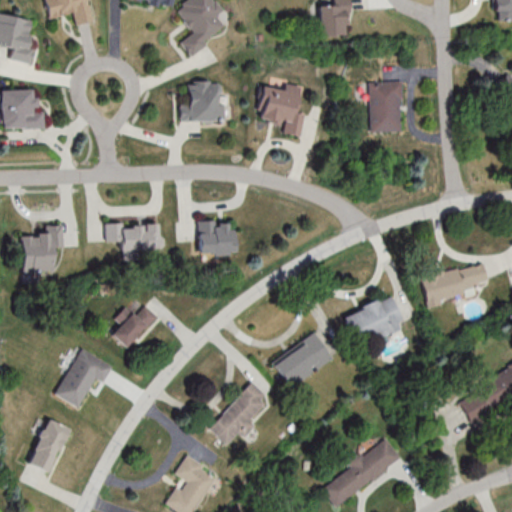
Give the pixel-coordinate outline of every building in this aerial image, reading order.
[(42,0),(47,19),(71,14),(73,25),(91,21),(85,0),(42,0)] [(130,0),(169,10),(171,0),(130,0)] [(178,42),(188,55),(232,23),(215,0),(183,0),(173,8),(191,32),(178,42)] [(316,35),(349,35),(349,0),(327,0),(327,7),(316,7),(316,35)] [(511,19),(511,0),(491,0),(492,19),(511,19)] [(29,64),(33,46),(24,44),(29,19),(0,13),(0,46),(9,48),(6,60),(29,64)] [(511,71),(492,86),(511,112),(511,71)] [(187,102),(177,102),(177,122),(221,122),(222,81),(187,81),(187,102)] [(401,81),(368,81),(368,132),(401,131),(401,81)] [(281,133),(300,136),(304,114),(296,112),(300,88),(283,85),(282,90),(261,87),(255,119),(283,123),(281,133)] [(0,128),(42,128),(42,110),(31,110),(31,89),(0,88),(0,128)] [(196,255),(234,255),(234,229),(226,229),(226,220),(196,220),(196,255)] [(103,243),(118,242),(119,260),(140,259),(140,250),(158,250),(158,222),(102,223),(103,243)] [(20,272),(51,271),(51,247),(61,247),(61,225),(41,225),(41,235),(19,236),(20,272)] [(425,303),(488,291),(483,264),(420,276),(425,303)] [(376,337),(403,326),(391,294),(340,314),(351,340),(374,331),(376,337)] [(126,305),(112,319),(118,325),(109,334),(124,349),(155,316),(141,303),(133,312),(126,305)] [(332,359),(314,332),(269,361),(287,388),(332,359)] [(75,408),(91,378),(100,383),(110,365),(78,347),(51,395),(75,408)] [(468,421),(511,397),(511,365),(455,397),(468,421)] [(267,397),(249,381),(206,429),(224,445),(235,433),(241,438),(253,424),(247,419),(267,397)] [(24,464),(46,473),(65,427),(44,418),(24,464)] [(350,467),(320,488),(334,507),(401,459),(385,438),(360,457),(356,451),(345,460),(350,467)] [(191,511),(215,474),(184,455),(173,474),(184,481),(179,490),(173,486),(163,504),(175,511),(191,511)]
